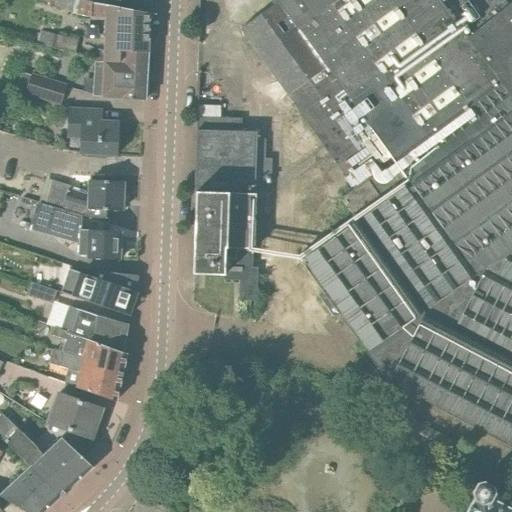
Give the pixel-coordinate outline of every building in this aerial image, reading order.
[(91,19),(106,19),(105,64),(121,65),(123,53),(147,53),(148,14),(107,9),(107,5),(93,2),(84,0),(47,0),(54,5),(53,7),(76,16),(91,19)] [(511,5),(510,3),(507,5),(502,0),(275,0),(277,2),(239,29),(353,189),(341,198),(356,220),(299,259),(386,381),(511,447),(511,5)] [(40,31),(36,45),(74,55),(78,41),(40,31)] [(105,64),(92,63),(92,82),(91,98),(144,101),(147,53),(123,53),(121,65),(105,64)] [(60,107),(68,87),(34,74),(26,95),(60,107)] [(116,156),(117,122),(101,122),(101,113),(67,110),(66,137),(78,138),(78,154),(116,156)] [(241,132),(241,119),(196,117),(194,194),(196,194),(193,273),(222,274),(222,280),(239,281),(239,301),(256,301),(258,268),(252,268),(255,195),(254,195),(255,184),(271,184),(272,159),(264,159),(265,139),(255,138),(256,132),(253,132),(254,119),(245,119),(244,132),(241,132)] [(87,192),(68,188),(68,186),(48,180),(40,204),(33,202),(33,203),(78,216),(80,209),(85,209),(122,211),(123,182),(87,181),(87,192)] [(119,260),(121,232),(78,230),(75,228),(78,216),(33,203),(27,224),(55,232),(55,233),(77,240),(78,243),(87,244),(86,259),(119,260)] [(95,278),(69,269),(61,294),(127,315),(129,316),(137,292),(132,291),(137,276),(97,271),(95,278)] [(52,304),(56,292),(30,283),(25,295),(52,304)] [(122,350),(126,324),(127,315),(61,294),(57,305),(67,309),(60,329),(94,340),(122,350)] [(92,348),(94,340),(60,329),(54,328),(52,336),(60,339),(57,351),(54,349),(53,352),(82,360),(82,365),(97,370),(103,376),(119,381),(125,354),(92,348)] [(115,402),(119,381),(103,376),(97,370),(82,365),(82,360),(53,352),(50,364),(67,370),(63,383),(75,388),(115,402)] [(91,438),(101,409),(55,393),(44,425),(68,432),(91,438)] [(17,429),(1,414),(0,415),(0,438),(29,467),(28,468),(59,497),(92,467),(83,459),(91,438),(68,432),(65,442),(60,438),(43,454),(17,429)] [(0,496),(26,511),(42,511),(59,497),(28,468),(0,493),(0,496)] [(511,511),(511,509),(503,504),(506,499),(494,493),(492,486),(483,481),(475,483),(470,492),(471,497),(463,511),(511,511)]
